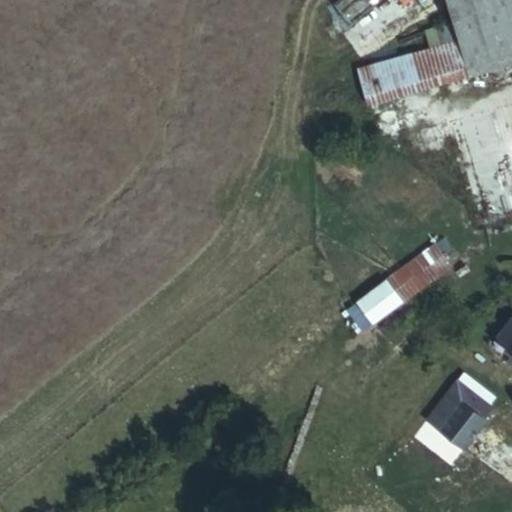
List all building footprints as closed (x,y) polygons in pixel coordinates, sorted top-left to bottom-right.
[(323,0),(318,6),(343,41),(392,0),(323,0)] [(511,0),(430,0),(440,41),(451,77),(511,61),(511,0)] [(423,84),(451,77),(440,41),(413,50),(423,84)] [(348,105),(423,84),(413,50),(339,73),(348,105)] [(431,268),(414,249),(368,289),(384,307),(431,268)] [(511,365),(511,304),(479,343),(509,370),(511,365)] [(474,416),(439,388),(406,427),(444,455),(474,416)]
